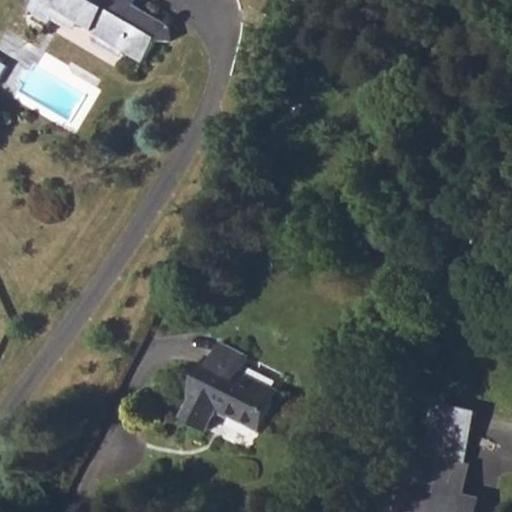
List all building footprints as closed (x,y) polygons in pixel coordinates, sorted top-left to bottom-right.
[(35,0),(29,11),(51,23),(56,16),(61,5),(52,0),(35,0)] [(56,16),(77,29),(80,22),(95,31),(95,38),(123,55),(126,50),(145,62),(157,41),(170,42),(170,25),(139,7),(128,0),(63,0),(61,5),(56,16)] [(0,81),(9,63),(0,58),(0,81)] [(216,412),(218,408),(230,415),(260,430),(280,390),(241,371),(248,357),(220,342),(212,357),(209,356),(189,394),(192,396),(180,417),(207,431),(216,412)] [(481,411),(435,401),(424,450),(444,455),(470,461),(481,411)] [(216,412),(228,418),(230,415),(218,408),(216,412)] [(406,511),(395,510),(394,511),(477,511),(481,497),(464,494),(470,461),(444,455),(436,490),(443,491),(443,496),(440,505),(418,500),(415,511),(406,511)] [(395,510),(406,511),(415,511),(418,500),(440,505),(443,496),(400,487),(395,510)]
